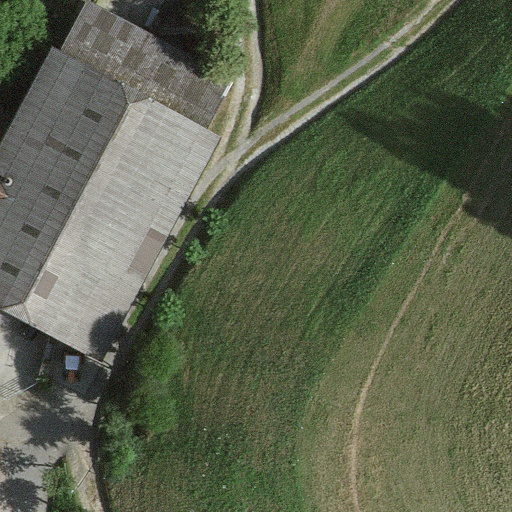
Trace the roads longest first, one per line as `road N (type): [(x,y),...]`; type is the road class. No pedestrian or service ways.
road 1 (track): [(76,418),(235,163),(448,0)]
road 2 (track): [(235,163),(248,58),(241,0)]
